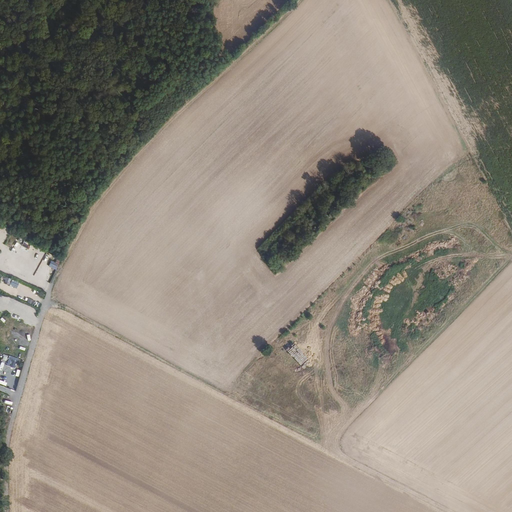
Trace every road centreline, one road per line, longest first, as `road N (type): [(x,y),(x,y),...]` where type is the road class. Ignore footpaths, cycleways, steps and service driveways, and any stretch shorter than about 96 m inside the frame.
road 1 (track): [(53,279),(86,213),(156,133),(297,0)]
road 2 (unclassified): [(7,511),(6,445),(53,279)]
road 3 (track): [(511,478),(407,359)]
road 4 (track): [(511,261),(407,359)]
